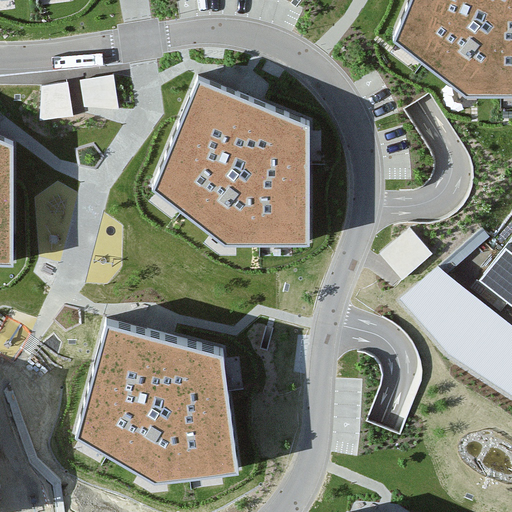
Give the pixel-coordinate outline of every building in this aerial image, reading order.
[(511,0),(399,0),(386,33),(459,93),(511,92),(511,0)] [(197,70),(154,181),(225,236),(309,236),(311,116),(197,70)] [(83,104),(118,104),(117,72),(83,73),(83,104)] [(40,79),(42,114),(72,113),(71,78),(40,79)] [(0,132),(0,269),(14,269),(13,137),(0,132)] [(381,251),(405,277),(435,249),(411,223),(381,251)] [(511,233),(476,278),(511,306),(511,233)] [(448,352),(511,393),(511,319),(439,262),(400,297),(448,352)] [(106,318),(72,440),(153,490),(240,478),(221,348),(106,318)]
